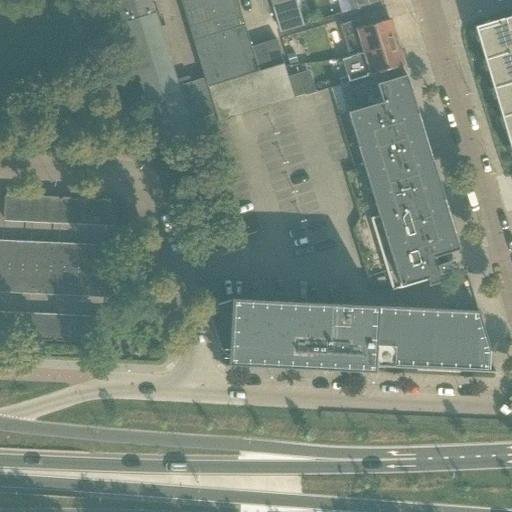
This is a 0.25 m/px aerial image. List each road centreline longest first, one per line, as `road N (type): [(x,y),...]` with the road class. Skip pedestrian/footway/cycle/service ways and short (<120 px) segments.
road 1 (residential): [(207,392),(137,182),(0,169)]
road 2 (primary): [(0,483),(349,511)]
road 3 (primary): [(323,460),(0,426)]
road 4 (primary): [(323,460),(237,467),(0,463)]
road 5 (residential): [(511,409),(207,392)]
road 6 (residential): [(511,279),(428,16)]
road 7 (residential): [(207,392),(112,387),(0,422)]
road 8 (primary): [(511,456),(323,460)]
